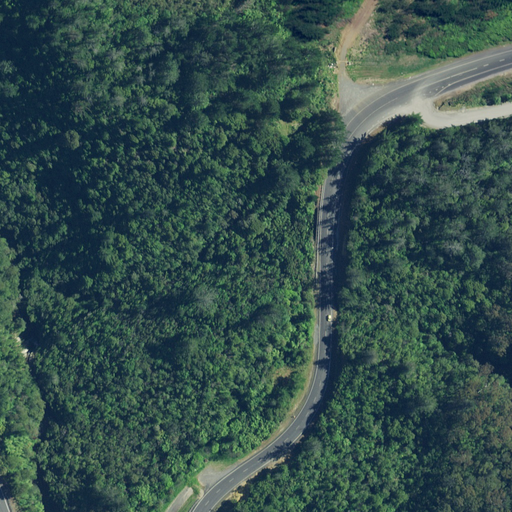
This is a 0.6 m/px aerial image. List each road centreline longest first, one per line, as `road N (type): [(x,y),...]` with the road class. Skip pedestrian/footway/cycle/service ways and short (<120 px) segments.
road 1 (primary): [(420,89),(369,116),(339,154),(327,206),(317,395),(293,432),(202,511)]
road 2 (track): [(372,0),(343,61),(351,85),(386,105)]
